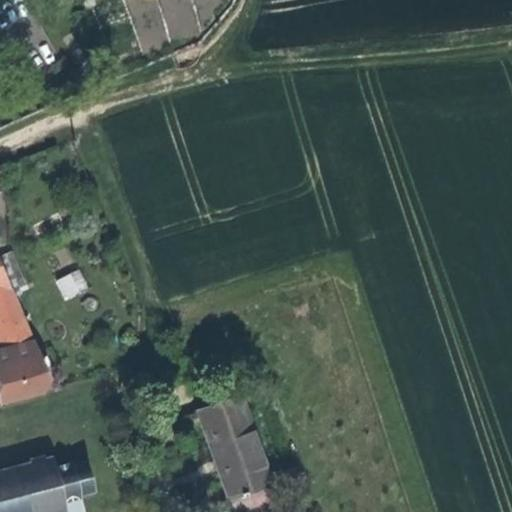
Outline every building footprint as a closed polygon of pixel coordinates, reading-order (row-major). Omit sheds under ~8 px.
[(54,280),(64,300),(88,288),(78,268),(54,280)] [(3,297),(0,297),(0,302),(7,320),(5,320),(9,328),(6,329),(11,340),(5,342),(5,345),(0,346),(0,404),(36,396),(41,383),(3,297)] [(0,302),(0,346),(5,345),(5,342),(11,340),(6,329),(9,328),(5,320),(7,320),(0,302)] [(234,425),(242,422),(236,405),(193,420),(224,506),(259,494),(234,425)] [(259,494),(267,491),(242,422),(234,425),(259,494)] [(49,464),(40,467),(39,464),(24,468),(25,470),(0,476),(0,511),(79,511),(77,501),(91,497),(84,467),(52,475),(49,464)]
